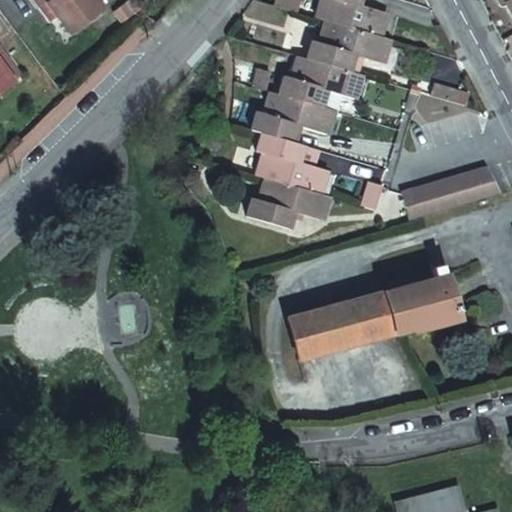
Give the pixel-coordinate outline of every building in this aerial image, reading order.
[(49,0),(50,1),(64,19),(88,0),(49,0)] [(295,0),(275,0),(274,6),(294,12),(298,1),(295,0)] [(320,0),(315,19),(325,22),(358,32),(377,37),(384,14),(357,5),(359,0),(320,0)] [(380,65),(388,41),(377,37),(358,32),(325,22),(319,44),(312,42),(306,60),(349,73),(354,57),(380,65)] [(0,61),(7,70),(13,65),(0,47),(0,61)] [(352,102),(359,77),(349,73),(306,60),(296,57),(289,80),(283,79),(277,97),(309,106),(319,109),(329,112),(332,113),(337,97),(352,102)] [(256,71),(250,89),(262,92),(268,74),(256,71)] [(427,98),(463,108),(467,95),(431,84),(427,98)] [(247,132),(258,135),(286,143),(291,145),(296,129),(322,137),(329,112),(319,109),(309,106),(277,97),(266,94),(260,117),(252,114),(247,132)] [(259,157),(253,177),(263,180),(288,188),(315,196),(321,172),(296,165),(302,148),(291,145),(286,143),(258,135),(252,155),(259,157)] [(468,173),(476,199),(496,193),(483,169),(468,173)] [(454,178),(462,203),(476,199),(468,173),(454,178)] [(439,182),(447,208),(462,203),(454,178),(439,182)] [(288,188),(263,180),(255,204),(248,203),(243,220),(286,233),(290,216),(318,223),(325,199),(315,196),(288,188)] [(425,187),(433,212),(447,208),(439,182),(425,187)] [(374,213),(380,190),(380,189),(368,186),(361,209),(374,213)] [(412,191),(420,216),(433,212),(425,187),(412,191)] [(398,195),(406,220),(420,216),(412,191),(398,195)] [(445,273),(384,291),(396,332),(457,315),(445,273)] [(396,332),(384,291),(288,317),(299,359),(396,332)] [(394,502),(396,511),(465,511),(466,511),(459,485),(394,502)]
